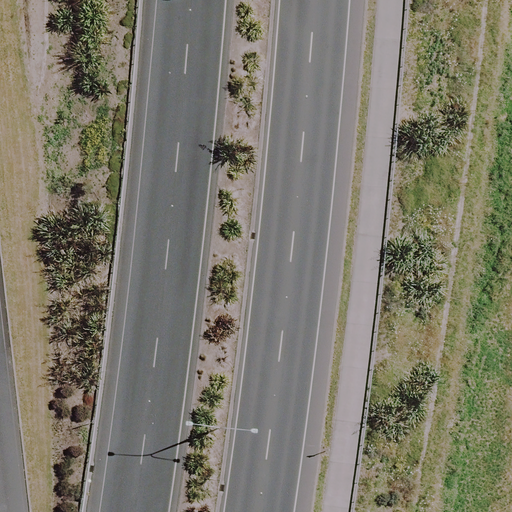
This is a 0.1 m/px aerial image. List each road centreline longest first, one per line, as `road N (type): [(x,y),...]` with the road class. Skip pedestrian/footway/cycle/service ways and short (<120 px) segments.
road 1 (primary): [(296,0),(281,205),(235,511)]
road 2 (primary): [(111,511),(167,0)]
